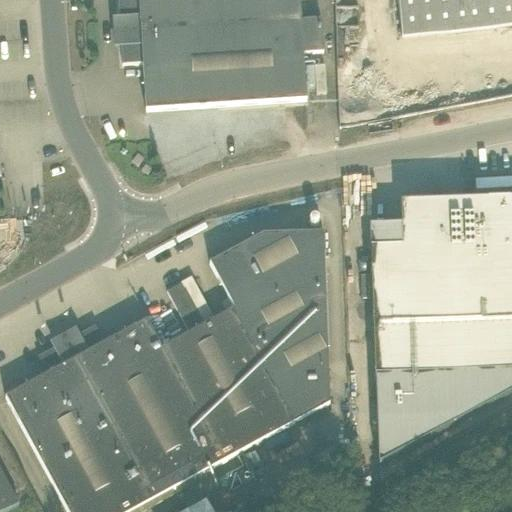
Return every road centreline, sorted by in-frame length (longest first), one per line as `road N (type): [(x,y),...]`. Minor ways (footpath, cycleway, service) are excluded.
road 1 (unclassified): [(112,219),(164,213),(229,183),(511,127)]
road 2 (unclassified): [(112,219),(63,111),(49,0)]
road 3 (unclassified): [(0,307),(104,247),(112,219)]
